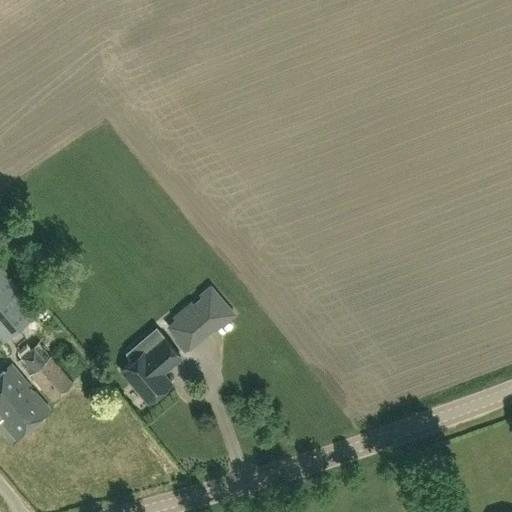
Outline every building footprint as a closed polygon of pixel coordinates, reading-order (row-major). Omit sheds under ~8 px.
[(0,327),(8,337),(38,311),(0,265),(0,327)] [(211,286),(192,302),(200,311),(215,328),(234,312),(211,286)] [(182,327),(200,311),(192,302),(174,317),(177,320),(170,326),(179,336),(176,339),(185,350),(195,342),(182,327)] [(126,353),(133,360),(121,370),(148,403),(171,383),(163,373),(181,357),(156,327),(126,353)] [(52,400),(73,382),(39,343),(18,361),(52,400)] [(0,420),(15,437),(49,409),(12,365),(0,375),(0,420)]
